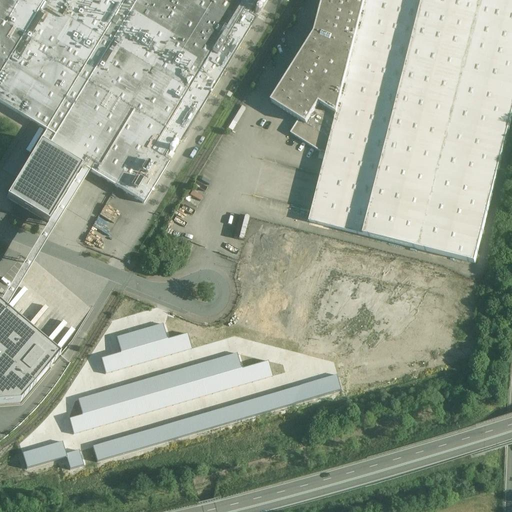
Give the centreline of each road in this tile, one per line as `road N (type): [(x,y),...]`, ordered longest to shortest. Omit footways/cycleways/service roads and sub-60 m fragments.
road 1 (trunk): [(224,511),(511,430)]
road 2 (residential): [(0,227),(159,292)]
road 3 (residential): [(159,292),(206,310),(220,300),(215,279),(175,288)]
